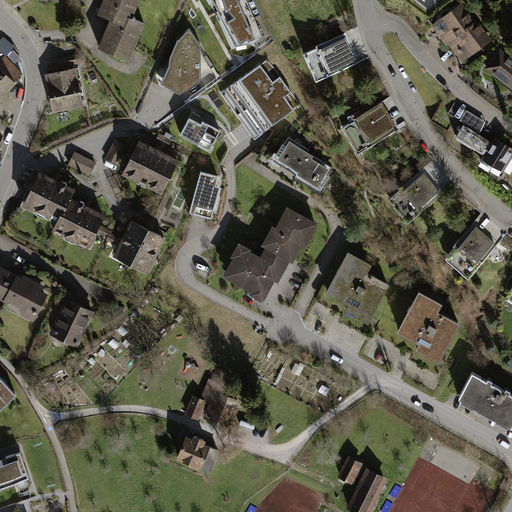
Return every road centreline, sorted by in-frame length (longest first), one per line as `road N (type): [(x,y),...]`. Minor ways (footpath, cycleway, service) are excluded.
road 1 (residential): [(339,226),(286,328),(511,450)]
road 2 (residential): [(367,16),(429,138),(511,223)]
road 3 (tertiary): [(0,14),(22,39),(35,84),(0,191)]
road 4 (residential): [(367,16),(397,27),(456,87),(511,128)]
